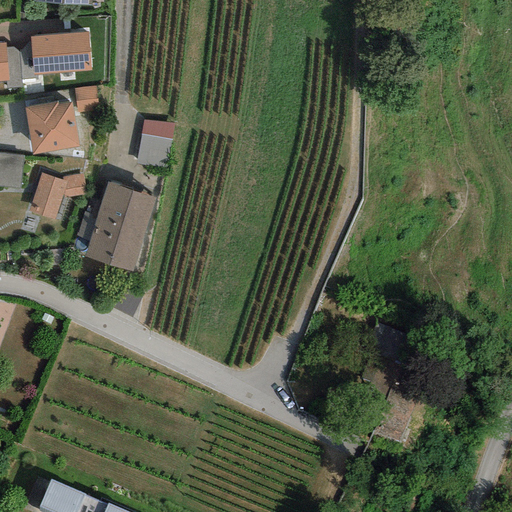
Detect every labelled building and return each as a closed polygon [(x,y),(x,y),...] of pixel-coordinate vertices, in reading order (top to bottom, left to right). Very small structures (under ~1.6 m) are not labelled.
[(87,32),(30,37),(33,75),(91,69),(87,32)] [(5,42),(0,42),(0,82),(9,81),(5,42)] [(70,100),(24,108),(32,155),(78,146),(70,100)] [(140,158),(170,160),(173,117),(143,115),(140,158)] [(23,155),(0,152),(0,185),(20,188),(23,155)] [(82,174),(61,177),(61,180),(40,173),(27,211),(52,219),(63,196),(66,198),(85,194),(82,174)] [(155,197),(107,182),(84,257),(132,272),(155,197)] [(415,339),(376,326),(366,354),(405,368),(415,339)] [(405,368),(366,354),(358,379),(368,382),(362,401),(383,408),(392,386),(397,388),(405,368)] [(397,388),(392,386),(383,408),(372,436),(399,446),(419,397),(397,388)] [(124,511),(50,480),(38,507),(49,511),(124,511)]
